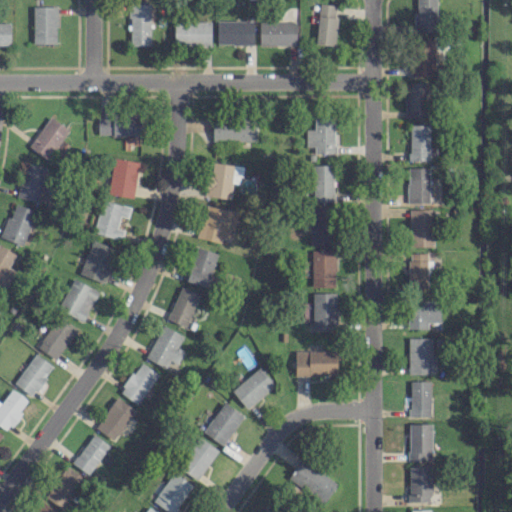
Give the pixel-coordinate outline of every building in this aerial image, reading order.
[(415,0),(415,32),(436,32),(435,0),(415,0)] [(333,45),(338,5),(319,2),(314,43),(333,45)] [(149,44),(150,3),(129,3),(128,44),(149,44)] [(32,42),(56,43),(57,6),(33,5),(32,42)] [(216,20),(216,44),(253,44),(253,20),(216,20)] [(210,21),(174,21),(173,45),(210,46),(210,21)] [(258,44),(296,44),(296,21),(258,21),(258,44)] [(0,22),(0,44),(10,44),(10,22),(0,22)] [(412,38),(412,75),(434,75),(434,37),(412,38)] [(404,117),(427,117),(428,81),(405,81),(404,117)] [(51,116),(29,145),(47,159),(69,130),(51,116)] [(138,135),(138,116),(97,116),(97,134),(138,135)] [(305,129),(305,146),(314,146),(314,153),(334,152),(334,116),(314,116),(314,129),(305,129)] [(256,141),(256,120),(212,119),(212,140),(256,141)] [(429,124),(408,124),(409,160),(429,159),(429,124)] [(138,162),(113,157),(107,193),(132,198),(138,162)] [(16,195),(36,202),(47,168),(27,161),(16,195)] [(242,165),(210,162),(206,195),(230,198),(232,182),(240,183),(242,165)] [(333,165),(312,165),(312,200),(332,201),(333,165)] [(407,202),(429,202),(429,166),(406,167),(407,202)] [(130,206),(101,199),(94,232),(120,238),(123,229),(116,227),(119,215),(127,217),(130,206)] [(36,211),(22,245),(0,236),(8,216),(10,217),(16,203),(36,211)] [(219,242),(221,235),(231,237),(237,212),(205,204),(196,236),(219,242)] [(309,207),(310,243),(330,243),(329,206),(309,207)] [(408,245),(431,246),(433,210),(410,208),(408,245)] [(78,273),(103,283),(116,249),(92,239),(78,273)] [(0,283),(6,287),(15,271),(8,266),(15,253),(0,244),(0,283)] [(185,281),(207,287),(216,252),(195,246),(185,281)] [(311,249),(311,287),(335,286),(335,248),(311,249)] [(426,252),(408,252),(408,288),(427,288),(426,252)] [(84,320),(97,289),(71,278),(57,309),(84,320)] [(181,286),(167,317),(185,326),(199,294),(181,286)] [(336,292),(312,292),(312,330),(336,329),(336,292)] [(407,328),(427,328),(427,322),(439,321),(439,299),(406,300),(407,328)] [(56,359),(76,328),(56,315),(37,347),(56,359)] [(166,366),(169,359),(178,363),(183,350),(177,347),(183,334),(160,324),(146,358),(166,366)] [(432,373),(431,337),(408,337),(408,373),(432,373)] [(294,375),(336,374),(336,349),(294,350),(294,375)] [(13,382),(31,395),(53,365),(35,353),(13,382)] [(120,393),(139,404),(156,371),(137,361),(120,393)] [(245,408),(274,386),(260,367),(230,388),(245,408)] [(430,381),(409,380),(409,415),(430,415),(430,381)] [(0,425),(7,431),(20,412),(18,411),(27,399),(11,387),(0,403),(0,402),(0,425)] [(134,408),(115,396),(95,428),(115,440),(134,408)] [(222,445),(243,415),(223,401),(202,431),(222,445)] [(431,423),(408,423),(408,458),(430,459),(431,423)] [(88,474),(108,444),(92,433),(71,462),(88,474)] [(217,449),(198,436),(177,466),(197,479),(217,449)] [(288,478),(322,503),(337,483),(302,458),(288,478)] [(85,478),(67,465),(44,495),(61,508),(85,478)] [(429,501),(430,466),(408,465),(407,501),(429,501)] [(152,500),(169,511),(172,511),(192,484),(173,471),(152,500)] [(58,511),(38,499),(29,511),(58,511)]
